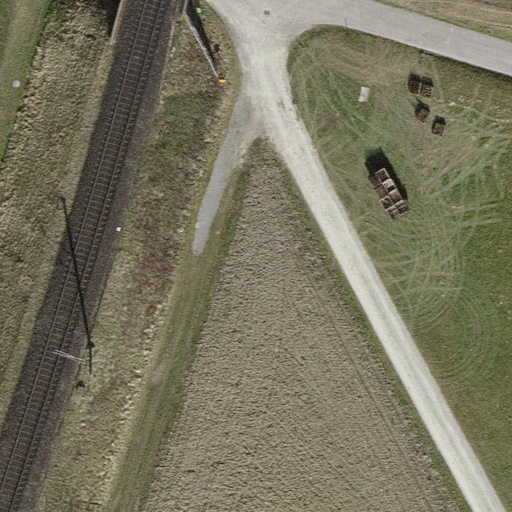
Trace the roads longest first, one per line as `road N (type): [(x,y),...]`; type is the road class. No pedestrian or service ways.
road 1 (track): [(263,75),(500,511)]
road 2 (track): [(263,75),(116,511)]
road 3 (unclassified): [(511,58),(291,0)]
